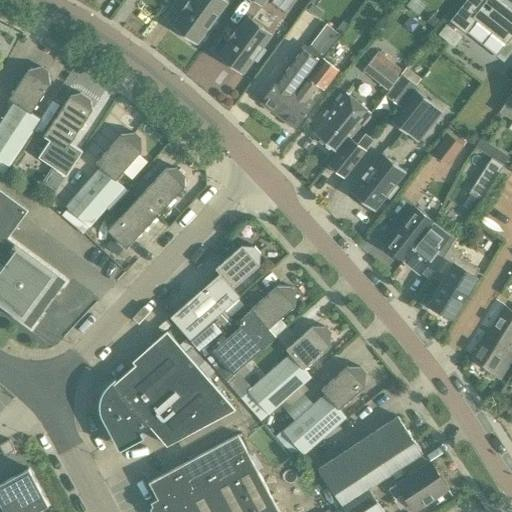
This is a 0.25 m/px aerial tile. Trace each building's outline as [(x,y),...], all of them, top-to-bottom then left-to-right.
[(225,0),(189,0),(171,25),(197,44),(229,2),(225,0)] [(466,0),(450,21),(466,33),(476,20),(507,45),(511,38),(511,11),(498,0),(466,0)] [(247,15),(217,55),(243,74),(273,34),(247,15)] [(262,102),(278,115),(307,76),(340,34),(327,24),(297,62),(293,60),(262,102)] [(449,42),(456,32),(447,25),(439,34),(449,42)] [(388,91),(403,71),(383,55),(382,55),(378,52),(363,71),(388,91)] [(307,76),(278,115),(296,128),(317,103),(312,99),(321,87),(326,91),(341,72),(324,58),(310,78),(307,76)] [(403,71),(388,91),(384,95),(400,107),(422,79),(406,67),(403,71)] [(14,103),(31,113),(50,85),(47,72),(40,68),(28,71),(9,100),(14,103)] [(511,89),(499,112),(511,119),(511,89)] [(407,133),(431,103),(432,102),(418,90),(416,90),(392,120),(392,121),(407,133)] [(328,156),(333,160),(351,137),(371,112),(346,92),(313,132),(334,148),(328,156)] [(54,167),(67,175),(83,151),(71,143),(92,111),(90,100),(81,93),(71,95),(45,136),(51,140),(39,157),(54,167)] [(0,160),(9,167),(41,119),(31,113),(14,103),(0,124),(0,160)] [(333,160),(329,164),(343,175),(343,176),(345,177),(375,140),(365,132),(357,143),(351,137),(333,160)] [(122,134),(97,164),(101,168),(116,181),(142,151),(140,139),(134,133),(122,134)] [(450,165),(464,146),(447,134),(433,153),(450,165)] [(406,170),(382,152),(372,165),(371,164),(362,176),(363,177),(351,191),(375,210),(386,195),(390,198),(399,186),(396,183),(406,170)] [(481,201),(503,167),(504,165),(492,157),(469,193),(481,201)] [(54,167),(43,184),(56,192),(67,175),(54,167)] [(68,208),(90,228),(124,188),(116,181),(101,168),(68,208)] [(141,196),(160,214),(185,187),(184,177),(175,168),(165,169),(141,196)] [(29,209),(0,187),(0,303),(32,327),(66,280),(9,237),(29,209)] [(128,250),(160,214),(141,196),(108,231),(128,250)] [(407,219),(386,245),(404,259),(431,225),(433,223),(415,209),(407,219)] [(450,246),(450,245),(451,245),(455,239),(434,221),(433,223),(431,225),(404,259),(419,272),(420,272),(425,265),(426,264),(435,270),(450,246)] [(220,272),(234,288),(260,265),(261,252),(256,247),(242,245),(216,268),(220,272)] [(450,319),(455,311),(455,310),(480,269),(460,257),(463,252),(451,245),(450,245),(450,246),(435,270),(447,276),(431,303),(438,308),(436,311),(450,319)] [(172,315),(193,338),(198,333),(240,296),(234,288),(220,272),(178,310),(172,315)] [(251,309),(252,309),(256,314),(269,328),(294,307),(296,293),(289,286),(276,286),(251,309)] [(472,357),(500,379),(511,360),(511,309),(505,304),(472,357)] [(214,350),(214,351),(235,374),(276,337),(269,328),(256,314),(252,309),(241,319),(240,327),(214,350)] [(286,349),(304,369),(330,346),(330,333),(325,327),(312,326),(286,349)] [(236,409),(168,331),(144,352),(147,355),(118,381),(110,389),(106,394),(105,397),(104,405),(105,414),(120,444),(151,427),(159,436),(168,446),(236,409)] [(263,418),(311,377),(291,355),(244,397),(263,418)] [(321,389),(339,409),(365,386),(366,374),(359,366),(347,366),(321,389)] [(241,395),(256,383),(244,367),(229,379),(241,395)] [(304,455),(346,417),(325,394),(284,431),(304,455)] [(318,469),(342,507),(368,489),(422,453),(397,416),(318,469)] [(278,511),(238,434),(149,481),(158,498),(151,502),(156,511),(278,511)] [(10,440),(0,444),(6,456),(17,450),(16,449),(11,439),(10,440)] [(404,494),(414,511),(448,488),(431,462),(389,489),(395,500),(404,494)] [(0,511),(41,511),(40,509),(47,506),(28,469),(0,483),(0,511)] [(383,511),(368,489),(342,507),(346,511),(383,511)]
